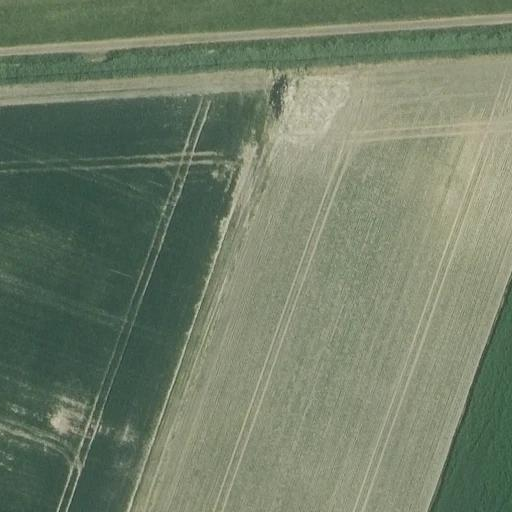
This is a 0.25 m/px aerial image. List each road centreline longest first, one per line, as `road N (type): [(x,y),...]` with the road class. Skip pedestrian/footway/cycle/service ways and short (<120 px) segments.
road 1 (unclassified): [(0,53),(511,21)]
road 2 (track): [(254,191),(142,511)]
